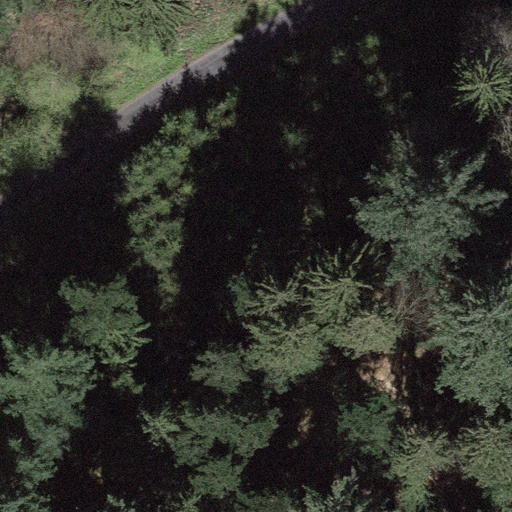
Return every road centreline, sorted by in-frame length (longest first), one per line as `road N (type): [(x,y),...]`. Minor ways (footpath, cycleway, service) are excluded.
road 1 (unclassified): [(0,217),(136,116),(356,0)]
road 2 (track): [(511,280),(424,454),(357,511)]
